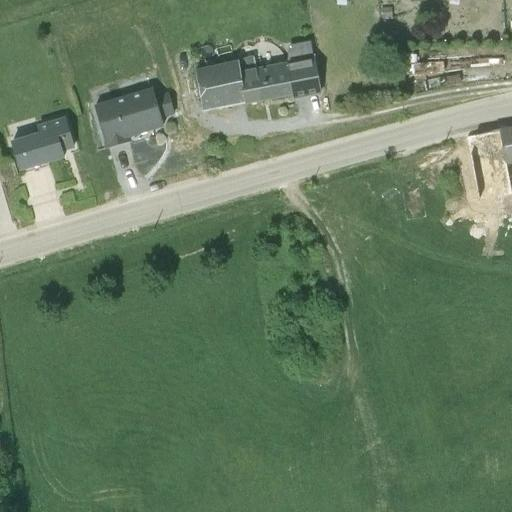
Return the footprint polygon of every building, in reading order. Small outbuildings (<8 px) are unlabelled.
[(389,2),(378,2),(378,13),(389,12),(389,2)] [(283,59),(287,82),(316,77),(310,45),(294,48),(295,56),(283,59)] [(287,82),(283,59),(282,58),(251,64),(249,51),(232,53),(188,63),(197,108),(240,99),(288,89),(287,82)] [(511,54),(458,55),(458,69),(511,67),(511,54)] [(86,100),(98,144),(122,137),(120,132),(157,122),(154,113),(168,109),(162,88),(147,92),(145,83),(86,100)] [(29,126),(0,135),(0,136),(9,167),(56,153),(54,147),(65,144),(55,111),(27,120),(29,126)] [(511,123),(463,134),(476,197),(483,195),(511,189),(511,176),(509,164),(511,163),(511,123)] [(511,189),(483,195),(484,208),(511,208),(511,189)]
